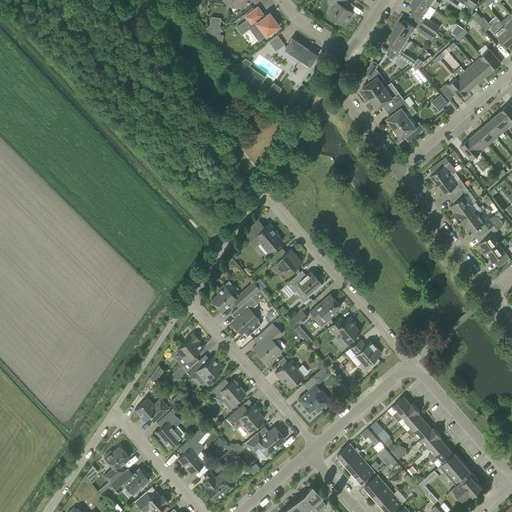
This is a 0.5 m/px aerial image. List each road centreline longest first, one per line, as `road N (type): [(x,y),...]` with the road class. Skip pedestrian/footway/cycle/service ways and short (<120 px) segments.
road 1 (residential): [(316,447),(186,299),(254,201)]
road 2 (residential): [(410,363),(269,205),(254,201)]
road 3 (residential): [(489,295),(396,169)]
road 4 (residential): [(511,474),(410,363)]
road 5 (residential): [(396,169),(511,75)]
road 6 (track): [(254,201),(329,80)]
road 7 (residential): [(396,169),(329,80),(347,56)]
road 8 (residential): [(201,511),(113,410)]
road 9 (residential): [(316,447),(410,363)]
road 10 (residential): [(46,511),(113,410)]
